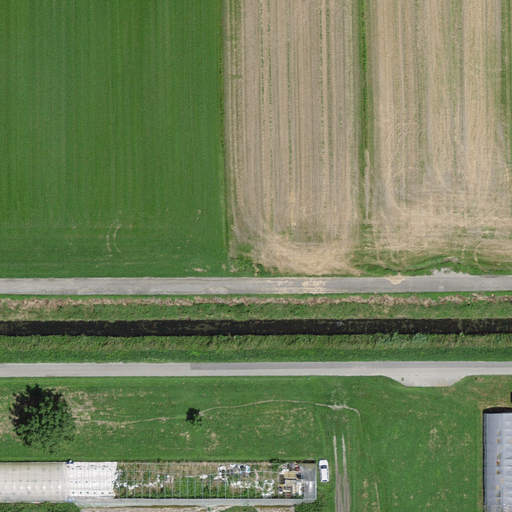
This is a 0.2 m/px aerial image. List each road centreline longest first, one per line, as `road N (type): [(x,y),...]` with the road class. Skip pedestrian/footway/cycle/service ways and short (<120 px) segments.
road 1 (track): [(0,290),(511,286)]
road 2 (unclassified): [(0,369),(511,368)]
